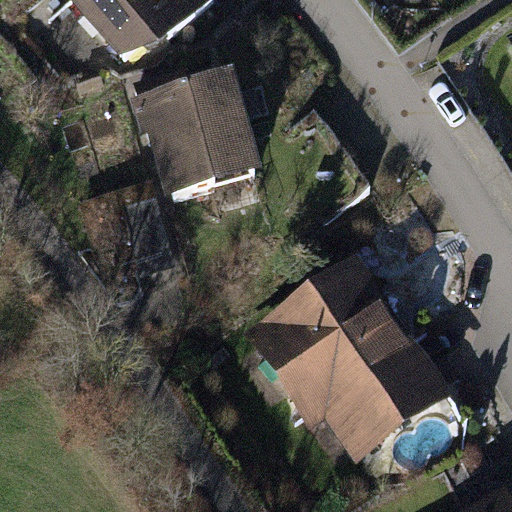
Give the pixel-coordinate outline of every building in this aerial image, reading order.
[(209,0),(71,0),(126,73),(215,7),(209,0)] [(221,73),(138,99),(170,199),(252,173),(221,73)] [(165,190),(132,198),(150,276),(183,269),(165,190)] [(356,262),(247,336),(336,466),(445,392),(356,262)] [(497,511),(489,496),(455,511),(497,511)]
